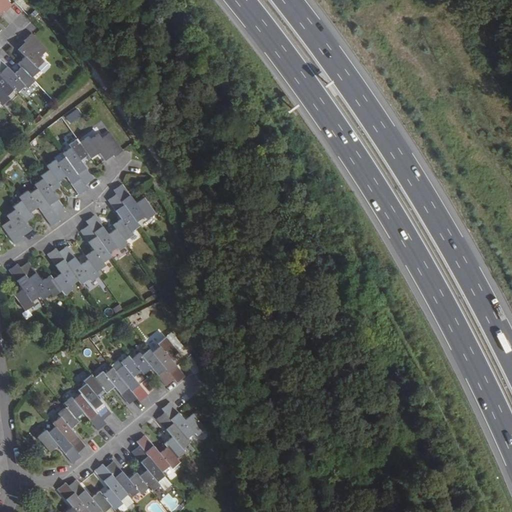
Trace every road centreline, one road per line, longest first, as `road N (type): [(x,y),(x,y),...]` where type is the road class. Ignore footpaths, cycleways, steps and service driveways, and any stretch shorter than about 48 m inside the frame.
road 1 (trunk): [(243,0),(372,177),(511,438)]
road 2 (trunk): [(511,367),(399,164),(283,0)]
road 3 (unclassified): [(190,377),(74,474),(15,485)]
road 4 (unclassified): [(131,160),(80,217),(0,259)]
road 5 (residential): [(15,485),(0,362)]
